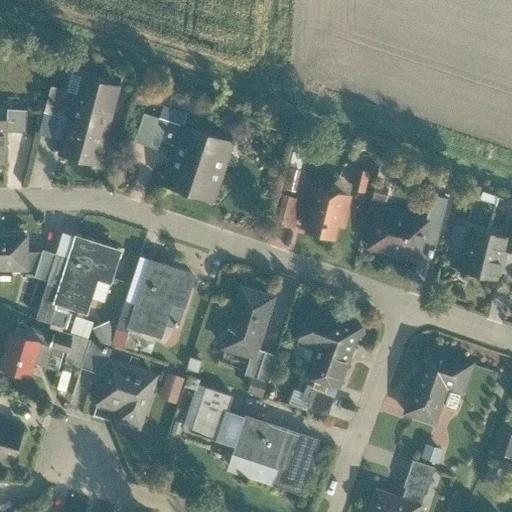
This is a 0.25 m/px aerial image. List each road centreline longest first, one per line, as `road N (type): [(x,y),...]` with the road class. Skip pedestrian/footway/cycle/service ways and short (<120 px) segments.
road 1 (residential): [(408,309),(106,205),(0,201)]
road 2 (residential): [(334,511),(408,309)]
road 3 (residential): [(176,511),(53,471)]
